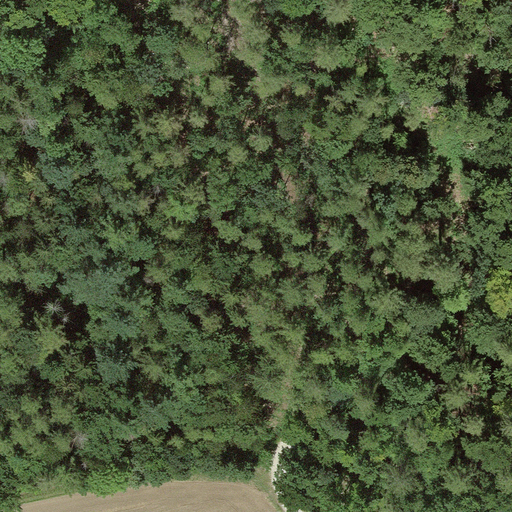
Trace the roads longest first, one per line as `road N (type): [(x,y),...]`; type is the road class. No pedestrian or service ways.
road 1 (track): [(275,471),(285,447),(358,375),(511,250)]
road 2 (track): [(275,471),(0,498)]
